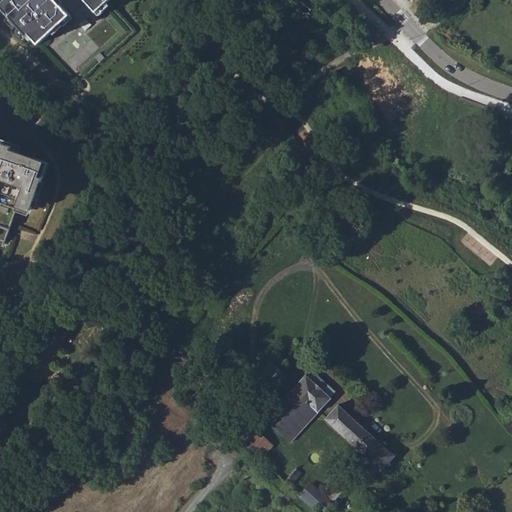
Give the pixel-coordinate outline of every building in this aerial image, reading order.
[(5,0),(0,5),(19,26),(21,24),(39,44),(65,20),(62,17),(68,12),(57,0),(5,0)] [(85,0),(97,12),(110,0),(85,0)] [(71,15),(68,12),(62,17),(65,20),(71,15)] [(0,240),(5,243),(19,204),(33,209),(41,175),(46,162),(12,149),(13,147),(0,141),(0,240)] [(216,382),(234,389),(243,355),(226,349),(216,382)] [(250,385),(263,396),(282,374),(270,362),(250,385)] [(305,375),(329,397),(334,392),(311,370),(305,375)] [(263,396),(269,401),(288,379),(282,374),(263,396)] [(317,413),(331,399),(329,397),(305,375),(265,419),(285,436),(311,407),(317,413)] [(199,384),(188,395),(191,398),(206,411),(217,401),(199,384)] [(357,477),(359,480),(364,484),(377,470),(380,470),(393,456),(336,404),(324,419),(370,462),(357,477)] [(285,436),(291,442),(317,413),(311,407),(285,436)] [(246,433),(239,441),(263,463),(276,449),(258,433),(251,437),(246,433)] [(283,481),(316,511),(326,511),(334,503),(325,495),(295,468),(283,481)] [(348,470),(325,495),(334,503),(357,477),(348,470)]
